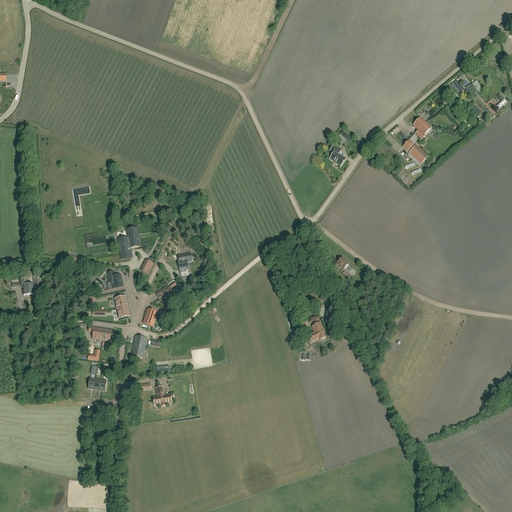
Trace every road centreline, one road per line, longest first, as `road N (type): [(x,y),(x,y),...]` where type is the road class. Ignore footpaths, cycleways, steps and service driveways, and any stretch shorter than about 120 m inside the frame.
road 1 (unclassified): [(24,2),(237,87),(307,228),(373,141),(511,23)]
road 2 (track): [(312,223),(412,295),(511,319)]
road 3 (unclassified): [(0,120),(16,99),(28,41),(24,2)]
